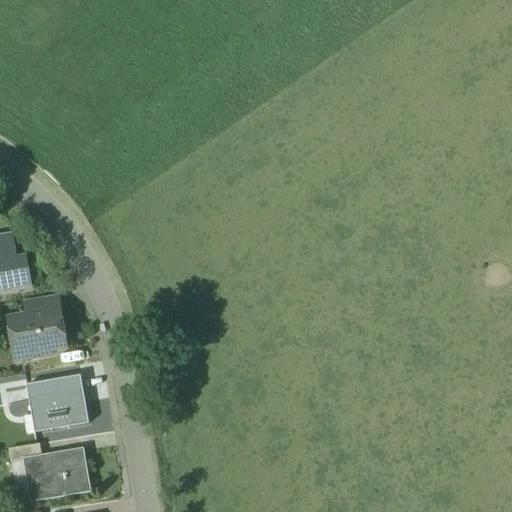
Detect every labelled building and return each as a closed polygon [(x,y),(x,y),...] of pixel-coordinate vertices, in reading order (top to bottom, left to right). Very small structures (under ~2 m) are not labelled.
[(13,234),(0,236),(0,293),(34,288),(31,269),(20,270),(18,255),(13,234)] [(57,296),(26,302),(29,318),(60,313),(57,296)] [(29,318),(16,320),(11,327),(13,339),(19,343),(28,342),(31,358),(53,354),(52,350),(66,348),(60,313),(29,318)] [(73,377),(28,384),(31,404),(37,403),(41,432),(88,424),(84,401),(78,402),(73,377)] [(41,445),(10,451),(12,463),(24,461),(24,460),(43,456),(41,445)] [(43,456),(24,460),(24,461),(28,484),(34,483),(37,502),(90,493),(82,449),(43,456)]
